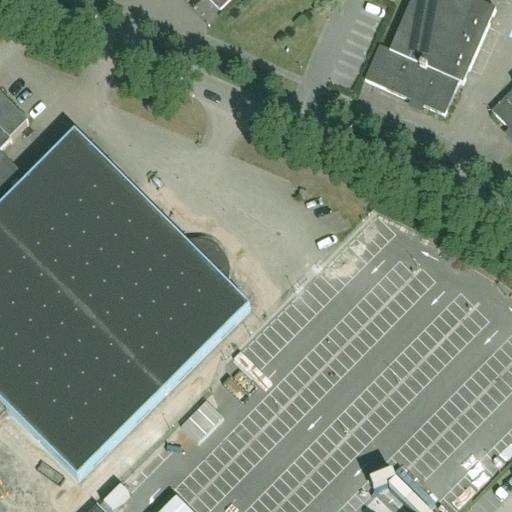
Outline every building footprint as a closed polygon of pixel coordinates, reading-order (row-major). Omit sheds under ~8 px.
[(208,0),(220,12),(232,0),(208,0)] [(463,87),(496,12),(468,0),(413,0),(390,54),(380,49),(365,83),(413,104),(411,109),(421,113),(423,108),(445,118),(459,86),(463,87)] [(511,93),(491,114),(509,132),(511,131),(511,132),(511,93)] [(28,126),(0,97),(0,154),(10,145),(11,144),(28,126)] [(0,406),(78,485),(251,313),(227,289),(229,285),(230,280),(230,275),(230,273),(229,269),(228,265),(226,260),(223,256),(220,253),(217,250),(213,247),(210,246),(208,245),(204,244),(198,243),(193,244),(188,245),(184,246),(76,137),(0,213),(0,406)] [(0,201),(23,179),(0,155),(0,201)]
